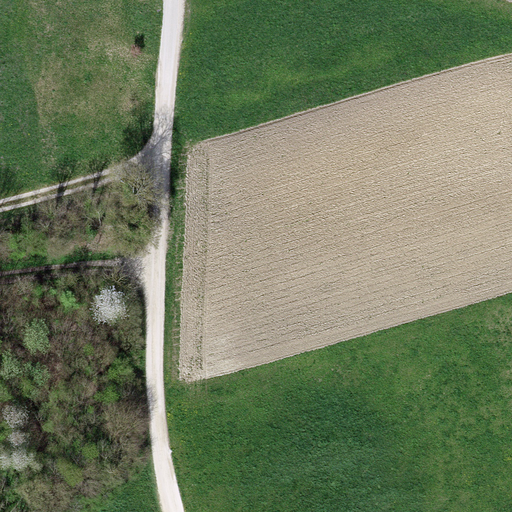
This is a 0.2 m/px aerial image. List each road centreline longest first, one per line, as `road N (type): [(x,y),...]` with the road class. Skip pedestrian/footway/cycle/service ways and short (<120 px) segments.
road 1 (track): [(174,0),(153,377),(174,511)]
road 2 (track): [(160,146),(125,175),(0,198)]
road 3 (track): [(155,268),(0,273)]
